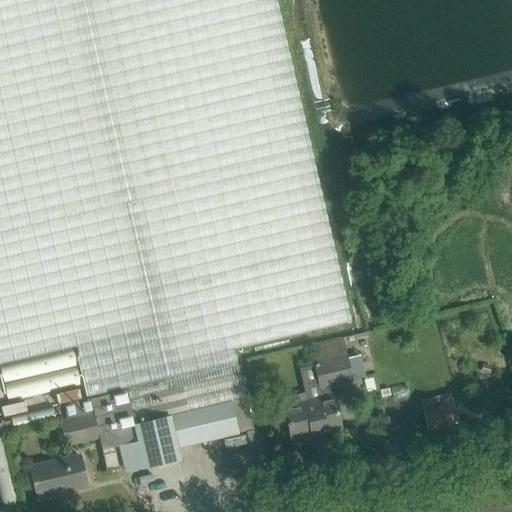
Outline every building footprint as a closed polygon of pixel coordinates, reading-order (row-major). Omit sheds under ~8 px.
[(0,0),(0,363),(76,346),(78,356),(77,357),(86,397),(89,397),(102,449),(138,441),(144,468),(180,460),(177,447),(251,430),(237,362),(234,349),(351,321),(277,0),(0,0)] [(284,408),(287,420),(292,439),(340,428),(336,408),(333,397),(330,385),(351,380),(342,340),(310,347),(314,364),(298,368),(304,393),(282,398),(284,408)] [(483,364),(481,370),(487,372),(489,366),(483,364)] [(67,421),(59,422),(65,447),(98,439),(88,399),(63,405),(67,421)] [(422,414),(427,430),(453,423),(448,406),(422,414)] [(0,488),(11,487),(4,437),(0,437),(0,488)] [(114,447),(102,450),(107,475),(119,472),(114,447)] [(79,455),(50,462),(30,467),(38,498),(86,487),(82,467),(79,455)]
